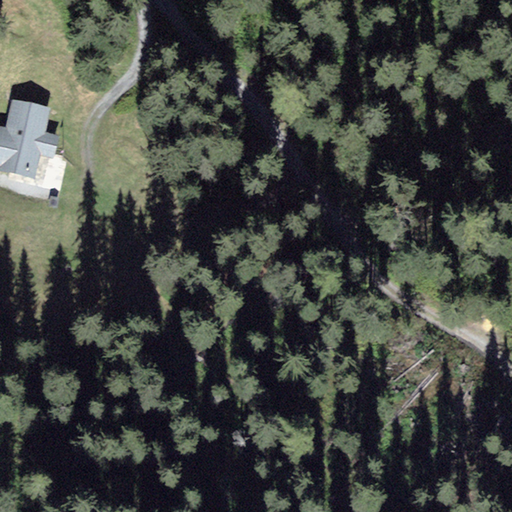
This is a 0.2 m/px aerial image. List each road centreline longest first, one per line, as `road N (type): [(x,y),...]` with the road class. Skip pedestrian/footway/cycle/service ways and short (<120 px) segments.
road 1 (track): [(166,0),(248,96),(373,278),(490,354),(511,379)]
road 2 (track): [(88,185),(87,132),(153,48),(186,23)]
road 3 (track): [(373,278),(226,294),(182,319)]
